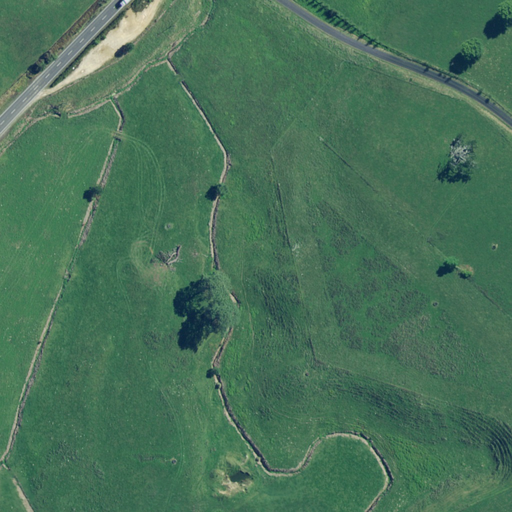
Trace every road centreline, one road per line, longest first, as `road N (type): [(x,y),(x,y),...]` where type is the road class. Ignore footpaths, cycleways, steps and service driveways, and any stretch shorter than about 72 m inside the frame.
road 1 (unclassified): [(511,124),(457,86),(346,40),(279,0)]
road 2 (primary): [(120,0),(0,122)]
